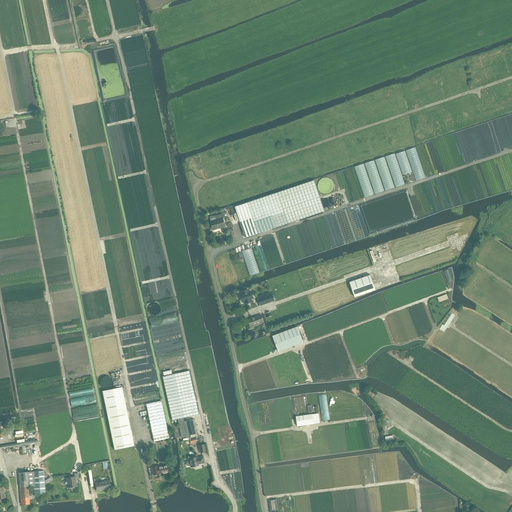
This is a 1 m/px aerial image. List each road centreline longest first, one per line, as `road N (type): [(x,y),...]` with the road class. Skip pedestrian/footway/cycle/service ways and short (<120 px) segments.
road 1 (track): [(83,475),(0,46)]
road 2 (track): [(134,412),(43,0)]
road 3 (track): [(106,0),(189,363)]
road 4 (track): [(196,184),(511,77)]
road 5 (track): [(511,151),(242,241)]
road 6 (unclassified): [(264,511),(210,253)]
road 7 (track): [(237,371),(446,292)]
road 8 (track): [(275,303),(458,241)]
road 9 (track): [(419,511),(411,480),(261,497)]
road 10 (track): [(511,494),(485,486),(386,419)]
road 11 (track): [(511,431),(397,359)]
